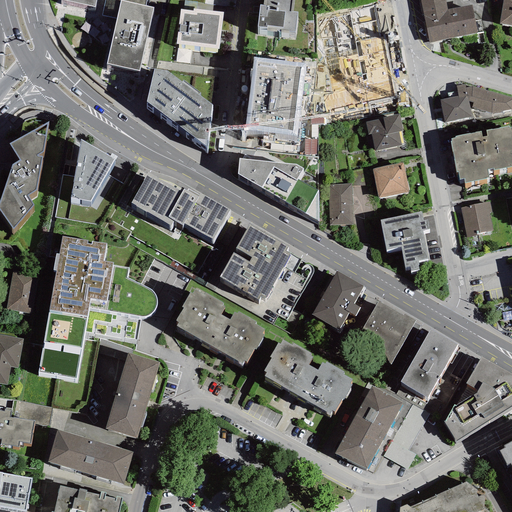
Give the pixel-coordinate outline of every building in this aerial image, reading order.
[(105,0),(102,15),(117,19),(107,64),(140,71),(155,7),(145,5),(146,0),(105,0)] [(294,0),(264,0),(263,5),(260,4),(257,26),(296,31),(298,12),(293,11),(294,0)] [(420,0),(429,43),(477,33),(471,5),(447,9),(445,0),(420,0)] [(511,0),(503,0),(499,24),(511,25),(511,0)] [(366,5),(326,17),(334,45),(375,33),(366,5)] [(193,11),(181,9),(176,44),(219,49),(224,13),(193,9),(193,11)] [(306,63),(253,57),(244,130),(297,136),(306,63)] [(211,104),(166,70),(154,69),(146,102),(206,147),(211,104)] [(466,88),(465,84),(456,86),(458,96),(440,100),(444,122),(472,117),(469,101),(468,100),(466,88)] [(511,107),(511,97),(472,86),(466,88),(468,100),(469,101),(473,103),(472,107),(492,113),(511,110),(511,107)] [(400,115),(365,122),(368,135),(371,134),(374,151),(401,146),(399,132),(403,131),(400,115)] [(48,118),(10,139),(20,157),(12,160),(0,195),(0,206),(13,223),(33,200),(28,190),(36,186),(42,153),(38,151),(43,149),(48,118)] [(511,127),(510,128),(509,126),(486,131),(487,136),(482,137),(481,131),(455,136),(456,138),(451,139),(452,141),(450,142),(456,173),(458,172),(459,180),(463,179),(464,183),(489,179),(487,170),(493,169),(493,171),(511,166),(511,127)] [(114,155),(81,136),(70,194),(90,198),(114,155)] [(124,180),(136,161),(122,152),(110,171),(124,180)] [(237,174),(319,222),(318,190),(297,179),(304,169),(296,164),(239,158),(237,174)] [(403,162),(372,169),(378,198),(409,192),(403,162)] [(182,188),(148,168),(131,198),(170,221),(174,215),(183,220),(184,218),(212,235),(229,205),(201,189),(199,193),(184,184),(182,188)] [(351,184),(328,184),(330,225),(353,225),(351,184)] [(490,202),(460,208),(466,237),(493,232),(489,213),(492,213),(490,202)] [(422,212),(380,220),(386,249),(401,246),(405,267),(410,267),(411,271),(419,269),(418,265),(419,265),(419,261),(429,259),(423,231),(429,230),(427,220),(423,220),(422,212)] [(287,241),(249,220),(220,273),(258,294),(260,291),(265,294),(290,249),(285,246),(287,241)] [(106,241),(62,233),(49,306),(87,313),(88,306),(90,295),(106,298),(112,263),(113,259),(103,257),(106,241)] [(128,266),(112,263),(106,298),(90,295),(88,306),(140,314),(144,314),(149,312),(151,311),(155,307),(156,303),(156,299),(156,296),(154,293),(151,287),(126,276),(128,266)] [(363,284),(336,269),(312,311),(339,327),(349,309),(355,313),(360,304),(354,301),(363,284)] [(31,312),(38,274),(14,270),(6,308),(31,312)] [(176,321),(208,339),(225,312),(220,310),(225,302),(222,300),(223,299),(205,288),(204,290),(194,285),(192,288),(191,287),(182,303),(183,303),(176,315),(178,317),(176,321)] [(402,313),(378,299),(353,342),(390,363),(416,318),(403,311),(402,313)] [(87,313),(49,306),(39,368),(76,375),(87,313)] [(230,315),(225,312),(208,339),(242,359),(244,356),(246,357),(254,344),(255,345),(257,342),(258,342),(265,331),(262,329),(264,325),(255,319),(256,318),(238,307),(237,309),(234,308),(230,315)] [(457,341),(431,326),(401,377),(428,392),(457,341)] [(23,338),(0,334),(0,382),(7,384),(10,366),(17,367),(23,338)] [(264,371),(297,390),(312,362),(308,360),(313,352),(310,350),(311,349),(293,338),(291,340),(282,335),(280,338),(278,337),(269,353),(271,353),(264,365),(266,367),(264,371)] [(159,360),(128,351),(106,424),(136,434),(159,360)] [(511,370),(482,354),(465,378),(479,387),(456,402),(454,400),(445,418),(456,438),(511,401),(511,370)] [(317,365),(312,362),(297,390),(330,410),(332,406),(334,407),(341,394),(343,395),(345,392),(346,392),(352,381),(349,379),(352,375),(342,369),(344,368),(326,357),(324,359),(322,358),(317,365)] [(402,399),(371,383),(335,450),(366,466),(402,399)] [(410,448),(431,411),(413,401),(384,454),(408,467),(417,451),(410,448)] [(4,408),(0,406),(0,435),(2,435),(1,441),(18,443),(19,439),(30,440),(34,418),(10,414),(11,407),(5,406),(4,408)] [(132,450),(57,427),(48,458),(123,481),(132,450)] [(511,437),(504,441),(506,444),(500,447),(507,460),(510,459),(511,462),(511,437)] [(0,511),(24,511),(25,507),(26,508),(32,475),(2,470),(2,469),(0,468),(0,511)] [(400,505),(398,511),(491,511),(485,507),(483,507),(484,493),(466,479),(410,505),(407,501),(400,505)] [(78,487),(60,483),(54,509),(51,508),(50,511),(117,511),(122,495),(116,493),(115,496),(105,493),(106,489),(101,488),(100,492),(86,489),(86,487),(79,485),(78,487)]
